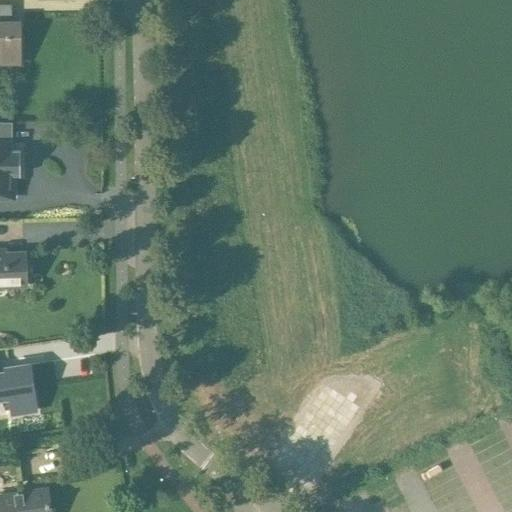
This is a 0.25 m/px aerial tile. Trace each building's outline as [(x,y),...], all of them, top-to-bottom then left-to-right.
[(0,62),(18,62),(17,20),(9,20),(9,4),(0,3),(0,62)] [(0,195),(12,195),(12,180),(12,175),(20,175),(20,150),(6,150),(6,142),(0,142),(0,195)] [(0,284),(23,284),(22,251),(0,252),(0,284)] [(0,401),(10,400),(11,412),(34,408),(27,365),(0,368),(0,401)] [(49,511),(46,487),(0,494),(0,505),(1,511),(49,511)]
